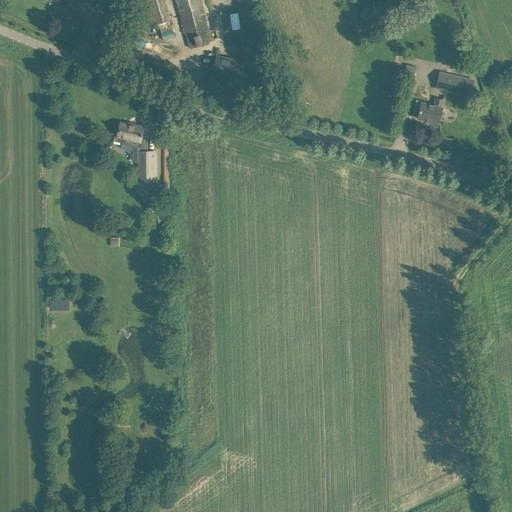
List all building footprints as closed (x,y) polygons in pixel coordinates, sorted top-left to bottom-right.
[(144,0),(152,25),(170,20),(164,0),(144,0)] [(209,31),(206,22),(200,0),(175,0),(190,48),(212,41),(211,39),(217,37),(215,29),(209,31)] [(246,30),(254,61),(266,58),(258,27),(246,30)] [(164,29),(165,38),(175,37),(174,28),(164,29)] [(238,61),(216,56),(213,71),(214,72),(214,70),(226,72),(226,74),(234,76),(238,61)] [(452,67),(459,65),(458,58),(450,60),(452,67)] [(440,73),(436,88),(470,96),(473,80),(440,73)] [(425,123),(426,123),(426,121),(430,122),(429,124),(437,125),(441,108),(443,100),(435,98),(433,106),(426,104),(426,102),(416,100),(414,110),(420,111),(418,118),(426,120),(425,123)] [(113,140),(123,143),(123,145),(137,152),(139,152),(139,182),(155,181),(155,151),(147,151),(147,148),(147,135),(147,136),(142,135),(143,127),(134,125),(120,122),(119,129),(117,129),(117,128),(116,128),(113,140)] [(163,203),(146,203),(147,212),(163,211),(163,203)]
